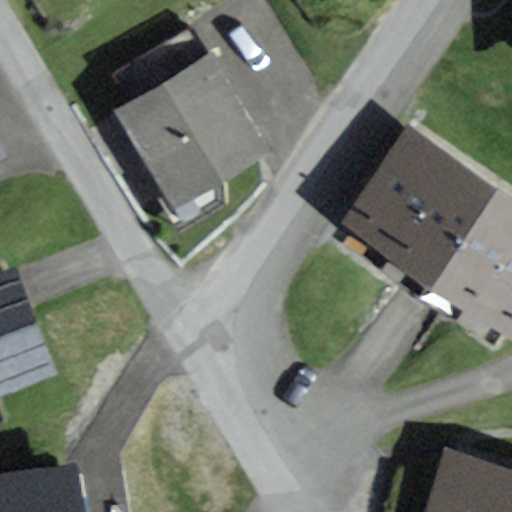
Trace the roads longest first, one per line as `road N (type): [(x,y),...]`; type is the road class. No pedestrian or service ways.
road 1 (residential): [(417,0),(192,336)]
road 2 (residential): [(192,336),(0,28)]
road 3 (residential): [(511,376),(385,419),(281,483)]
road 4 (residential): [(281,483),(192,336)]
